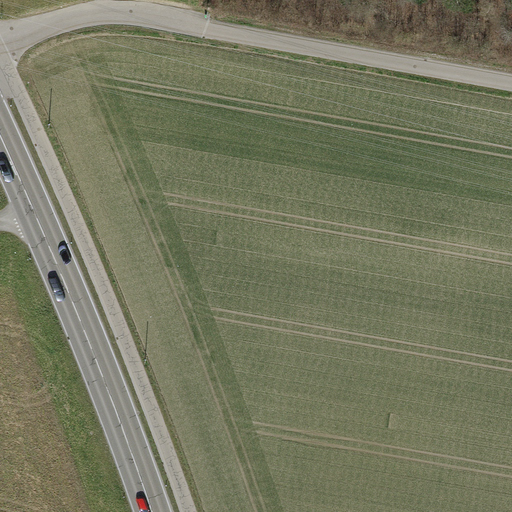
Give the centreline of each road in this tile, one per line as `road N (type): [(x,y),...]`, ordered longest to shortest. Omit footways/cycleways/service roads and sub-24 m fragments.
road 1 (track): [(511,81),(144,15),(73,18),(1,44)]
road 2 (primary): [(0,130),(149,511)]
